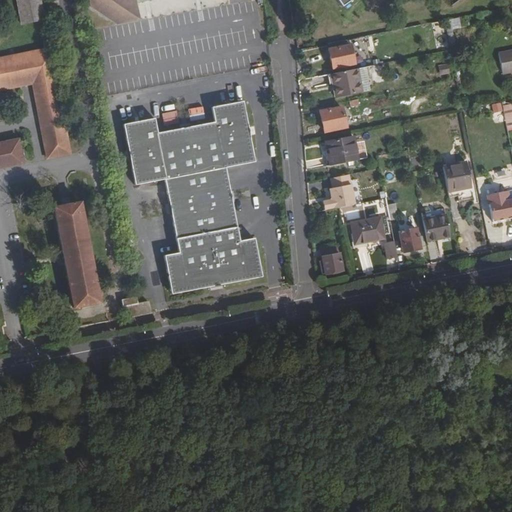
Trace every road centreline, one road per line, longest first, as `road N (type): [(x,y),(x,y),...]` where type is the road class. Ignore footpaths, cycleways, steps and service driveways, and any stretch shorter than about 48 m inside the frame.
road 1 (unknown): [(269,50),(110,70),(107,43),(241,19)]
road 2 (secondary): [(0,368),(308,305)]
road 3 (residential): [(284,28),(308,305)]
road 4 (secondary): [(308,305),(511,264)]
